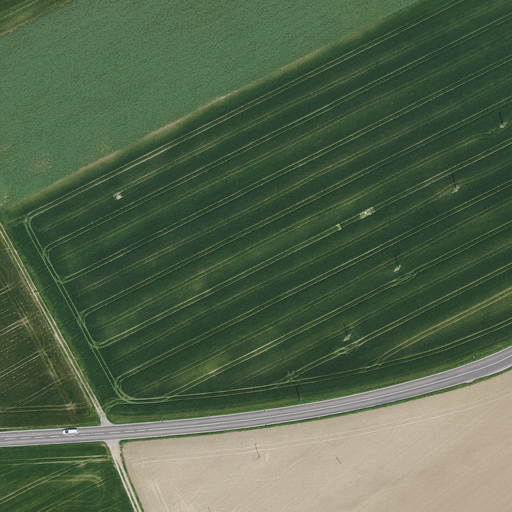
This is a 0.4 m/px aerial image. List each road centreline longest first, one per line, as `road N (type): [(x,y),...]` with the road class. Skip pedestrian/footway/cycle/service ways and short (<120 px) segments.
road 1 (tertiary): [(0,438),(267,418),(425,386),(511,354)]
road 2 (track): [(0,229),(108,433)]
